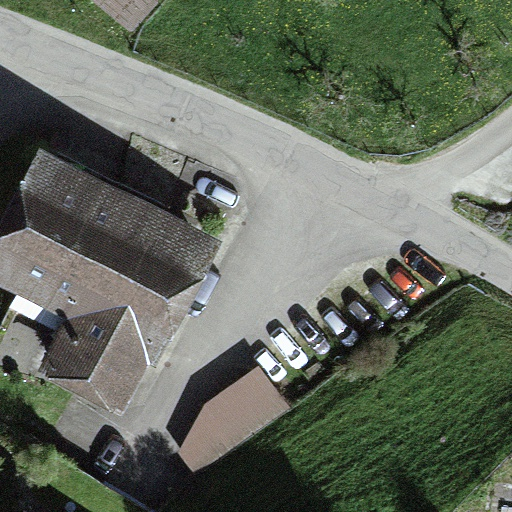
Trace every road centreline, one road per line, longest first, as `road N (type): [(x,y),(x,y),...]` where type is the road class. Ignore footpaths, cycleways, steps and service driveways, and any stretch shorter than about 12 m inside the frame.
road 1 (unclassified): [(0,34),(297,154),(511,275)]
road 2 (track): [(511,127),(392,206)]
